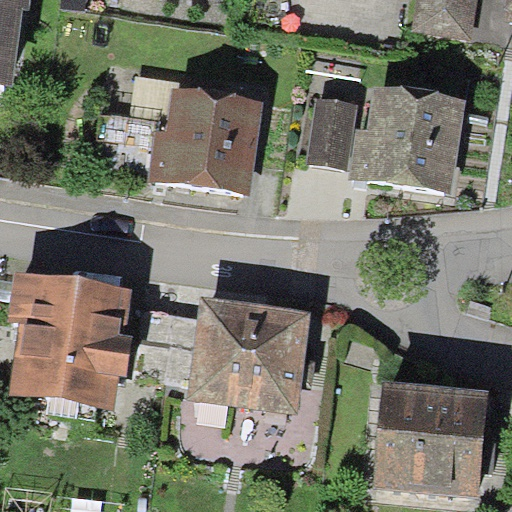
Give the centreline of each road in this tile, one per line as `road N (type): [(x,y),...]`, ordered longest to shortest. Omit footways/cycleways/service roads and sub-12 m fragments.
road 1 (residential): [(0,227),(165,252),(350,267)]
road 2 (residential): [(350,267),(414,314),(511,355)]
road 3 (residential): [(350,267),(511,256)]
